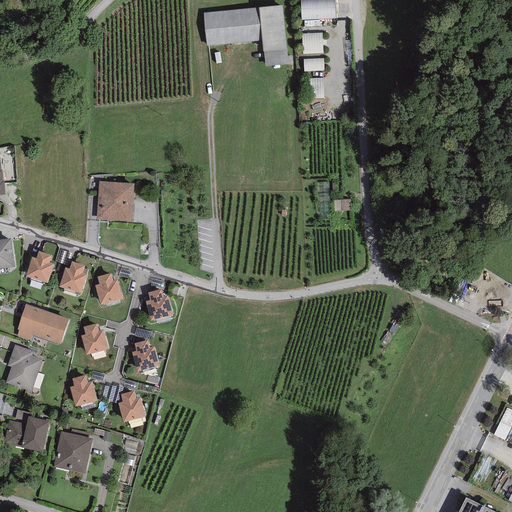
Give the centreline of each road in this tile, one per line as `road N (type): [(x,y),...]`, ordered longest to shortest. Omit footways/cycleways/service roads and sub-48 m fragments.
road 1 (residential): [(378,279),(282,296),(237,294),(0,224)]
road 2 (residential): [(378,279),(355,0)]
road 3 (residential): [(511,338),(426,511)]
road 4 (residential): [(511,338),(378,279)]
road 5 (residential): [(0,53),(41,54),(108,0)]
